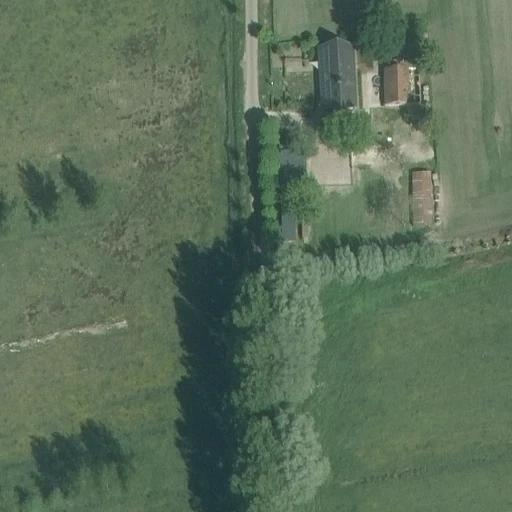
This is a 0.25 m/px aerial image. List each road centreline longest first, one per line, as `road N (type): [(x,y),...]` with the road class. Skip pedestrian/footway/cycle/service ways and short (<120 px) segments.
road 1 (track): [(252,143),(264,511)]
road 2 (unclassified): [(252,143),(250,0)]
